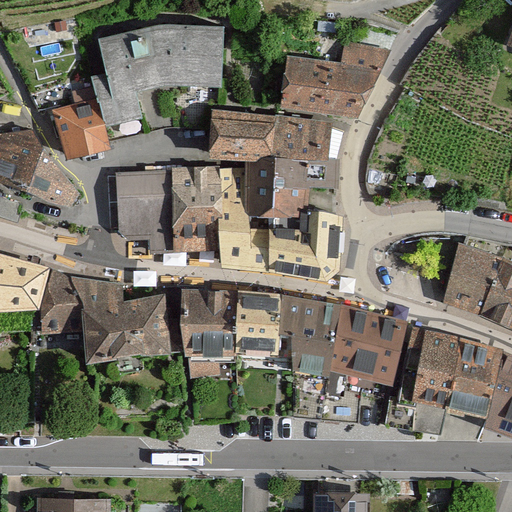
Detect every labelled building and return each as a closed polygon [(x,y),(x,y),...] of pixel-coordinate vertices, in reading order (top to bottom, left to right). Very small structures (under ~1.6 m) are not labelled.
[(168,17),(99,36),(107,69),(92,72),(109,117),(145,113),(136,86),(167,75),(222,83),(228,22),(168,17)] [(381,48),(344,42),(341,61),(290,52),(282,98),(354,111),(381,48)] [(98,100),(59,108),(68,151),(107,143),(98,100)] [(282,148),(285,113),(216,106),(214,154),(249,158),(260,159),(282,148)] [(345,118),(285,113),(282,148),(342,156),(345,118)] [(0,132),(0,182),(70,206),(77,190),(35,127),(0,132)] [(282,182),(282,148),(260,159),(249,158),(249,164),(249,168),(249,209),(271,210),(306,210),(306,183),(282,182)] [(342,156),(282,148),(282,182),(306,183),(339,185),(342,156)] [(249,164),(219,165),(224,245),(226,260),(271,267),(271,210),(249,209),(249,164)] [(219,165),(175,168),(180,247),(224,245),(219,165)] [(172,170),(118,173),(121,235),(151,233),(152,251),(176,249),(172,170)] [(345,212),(311,209),(309,233),(278,230),(275,266),(340,271),(345,212)] [(511,322),(511,260),(467,242),(445,296),(511,322)] [(0,306),(36,305),(47,269),(0,254),(0,306)] [(171,351),(165,295),(123,301),(122,285),(54,272),(44,331),(86,329),(90,360),(171,351)] [(237,289),(188,289),(188,349),(237,349),(237,289)] [(283,292),(244,291),(242,347),(281,348),(283,292)] [(330,369),(339,303),(292,296),(288,327),(301,329),(296,364),(330,369)] [(397,380),(410,320),(349,308),(336,367),(397,380)] [(451,404),(462,336),(416,329),(405,396),(451,404)] [(503,350),(466,345),(457,407),(495,412),(503,350)] [(511,382),(500,412),(511,416),(511,382)] [(320,488),(319,511),(373,511),(374,489),(320,488)] [(41,496),(41,511),(111,511),(112,494),(41,496)] [(138,511),(182,511),(182,502),(139,503),(138,511)]
